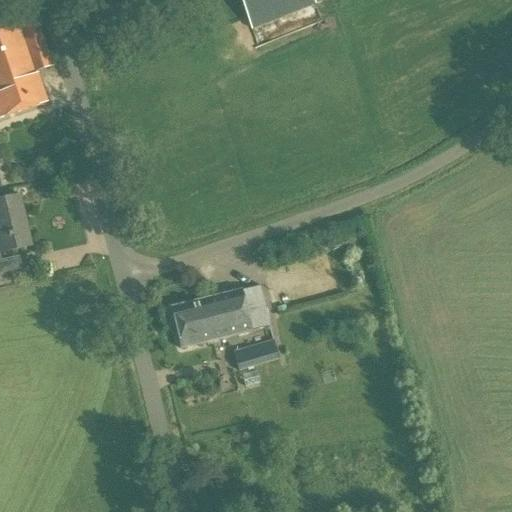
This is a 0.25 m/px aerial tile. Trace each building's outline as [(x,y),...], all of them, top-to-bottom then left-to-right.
[(238,0),(250,31),(315,5),(325,0),(238,0)] [(29,53),(16,15),(0,20),(0,118),(46,103),(34,70),(52,64),(46,47),(29,53)] [(0,253),(28,247),(23,226),(26,225),(19,196),(0,200),(0,253)] [(270,326),(260,287),(240,292),(240,290),(169,307),(179,350),(250,333),(250,331),(270,326)] [(238,371),(279,360),(273,340),(232,352),(238,371)]
